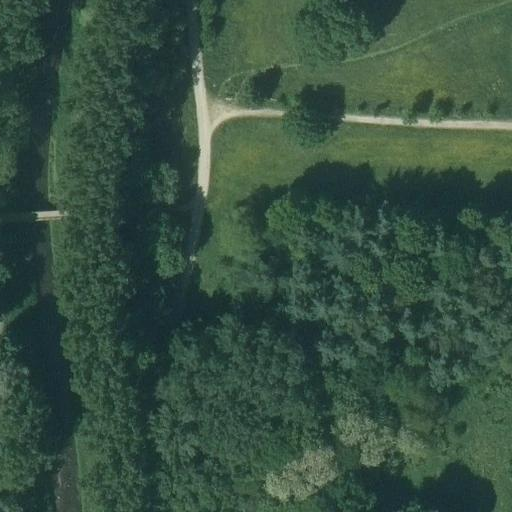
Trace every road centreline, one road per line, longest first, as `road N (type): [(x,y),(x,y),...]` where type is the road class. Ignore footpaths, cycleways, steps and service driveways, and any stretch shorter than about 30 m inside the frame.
road 1 (track): [(511,128),(201,112)]
road 2 (track): [(183,511),(199,209)]
road 3 (track): [(98,0),(81,86),(73,215)]
